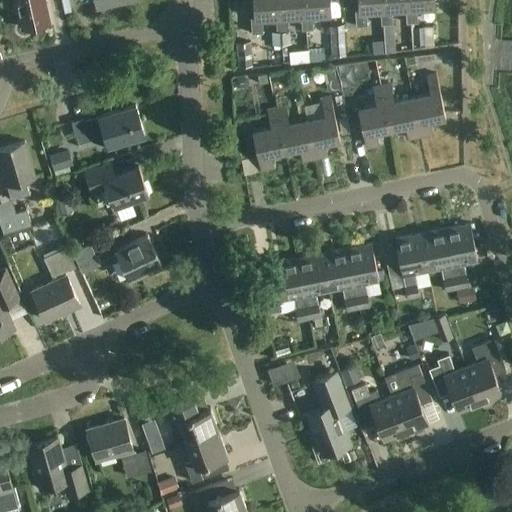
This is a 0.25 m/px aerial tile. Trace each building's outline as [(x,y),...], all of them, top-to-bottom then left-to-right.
[(13,0),(20,28),(48,22),(42,0),(13,0)] [(250,0),(251,17),(249,17),(250,34),(262,33),(261,19),(270,18),(274,18),(277,18),(276,0),(250,0)] [(276,0),(277,18),(274,18),(275,32),(280,31),(287,31),(286,17),(300,16),(303,16),(301,0),(276,0)] [(327,0),(301,0),(303,16),(300,16),(301,30),(312,29),(311,15),(329,14),(327,0)] [(382,10),(381,0),(355,0),(356,10),(353,10),(355,26),(366,26),(365,11),(379,10),(382,10)] [(381,0),(382,10),(379,10),(380,25),(383,24),(385,53),(395,52),(393,24),(391,24),(390,9),(404,8),(408,8),(407,0),(381,0)] [(433,0),(407,0),(408,8),(404,8),(405,23),(416,22),(415,8),(434,7),(433,0)] [(330,26),(332,56),(345,55),(343,25),(330,26)] [(414,45),(424,44),(423,27),(413,28),(414,45)] [(275,32),(271,32),(272,44),(281,44),(280,31),(275,32)] [(287,31),(280,31),(281,44),(290,43),(289,31),(287,31)] [(236,43),(238,66),(251,65),(249,42),(236,43)] [(374,80),(372,66),(364,68),(367,81),(374,80)] [(428,93),(411,97),(419,136),(431,133),(429,121),(444,117),(435,74),(425,76),(428,93)] [(267,75),(257,76),(258,85),(268,84),(267,75)] [(244,77),(236,78),(233,81),(234,85),(237,88),(245,87),(248,83),(248,80),(244,77)] [(389,83),(380,85),(390,129),(404,126),(406,138),(419,136),(411,97),(393,101),(389,83)] [(390,129),(380,85),(371,87),(375,104),(357,108),(365,147),(378,144),(375,132),(390,129)] [(265,90),(271,107),(281,103),(276,87),(265,90)] [(305,104),(308,118),(305,119),(313,158),(326,155),(323,143),(338,140),(329,96),(320,97),(321,100),(319,101),(305,104)] [(295,101),(297,110),(306,109),(305,105),(305,104),(304,99),(295,101)] [(98,115),(98,116),(84,120),(83,118),(71,121),(78,143),(90,140),(89,137),(103,133),(107,147),(145,136),(136,104),(98,115)] [(285,105),(276,107),(275,107),(284,151),(298,148),(301,160),(313,158),(305,119),(288,122),(285,105)] [(284,151),(275,107),(265,109),(269,126),(251,130),(259,169),(272,166),(269,154),(284,151)] [(0,147),(0,167),(9,199),(28,193),(23,179),(33,176),(23,140),(0,147)] [(63,151),(49,156),(53,171),(68,167),(63,151)] [(115,174),(110,162),(85,171),(93,195),(107,190),(114,207),(150,194),(139,166),(115,174)] [(70,174),(68,167),(53,171),(55,178),(70,174)] [(57,202),(57,203),(61,216),(71,212),(67,199),(57,202)] [(0,216),(0,221),(4,233),(31,225),(26,209),(0,216)] [(469,223),(444,228),(456,288),(467,286),(463,263),(476,260),(469,223)] [(444,228),(419,233),(426,270),(440,268),(444,291),(456,288),(444,228)] [(426,270),(419,233),(394,238),(406,298),(418,296),(413,273),(426,270)] [(129,278),(160,264),(147,235),(117,248),(111,234),(90,244),(100,266),(119,257),(129,278)] [(345,248),(357,308),(359,307),(368,305),(364,283),(378,280),(376,271),(374,263),(382,262),(378,242),(370,244),(370,242),(345,248)] [(29,290),(43,319),(77,303),(62,270),(72,266),(63,247),(42,257),(52,279),(29,290)] [(477,248),(479,256),(485,254),(484,247),(477,248)] [(346,310),(357,308),(345,248),(320,253),(328,290),(341,287),(346,310)] [(314,292),(328,290),(320,253),(295,258),(307,318),(312,316),(319,315),(314,292)] [(296,320),(307,318),(295,258),(270,263),(276,291),(278,300),(291,297),(296,320)] [(0,336),(16,329),(5,304),(20,298),(6,267),(0,269),(0,336)] [(382,270),(376,271),(378,280),(378,281),(384,279),(382,270)] [(458,303),(459,303),(470,301),(475,300),(472,287),(456,291),(458,303)] [(268,314),(279,311),(280,311),(278,300),(276,291),(264,293),(268,314)] [(501,307),(485,311),(488,322),(504,317),(501,307)] [(319,315),(312,316),(315,328),(321,326),(319,315)] [(434,319),(442,341),(451,337),(443,315),(434,319)] [(476,361),(465,366),(479,401),(500,393),(493,374),(504,370),(491,338),(470,347),(476,361)] [(418,358),(414,345),(405,348),(410,361),(418,358)] [(479,401),(465,366),(454,370),(448,355),(436,359),(438,364),(428,368),(439,396),(449,392),(456,410),(479,401)] [(384,377),(391,395),(390,395),(404,431),(426,422),(419,403),(430,399),(417,364),(394,373),(384,377)] [(269,369),(267,370),(273,386),(275,385),(286,381),(280,365),(269,369)] [(355,366),(339,372),(345,387),(360,381),(355,366)] [(305,413),(321,453),(348,442),(336,411),(348,406),(334,372),(312,381),(322,406),(305,413)] [(404,431),(390,395),(379,399),(376,389),(354,397),(364,425),(375,421),(382,439),(404,431)] [(165,410),(172,430),(170,430),(176,446),(186,443),(218,431),(209,407),(194,412),(190,401),(165,410)] [(124,417),(85,428),(95,462),(120,455),(127,477),(150,471),(145,450),(134,453),(133,451),(134,451),(124,417)] [(426,442),(437,438),(431,422),(420,425),(426,442)] [(211,461),(226,455),(218,431),(186,443),(192,458),(184,461),(191,481),(215,472),(211,461)] [(159,433),(146,438),(151,452),(164,448),(159,433)] [(68,467),(59,437),(27,446),(40,491),(63,484),(67,497),(90,491),(82,463),(68,467)] [(0,511),(19,507),(14,491),(15,491),(5,456),(0,457),(0,511)] [(174,477),(157,483),(161,495),(178,489),(174,477)] [(226,480),(194,491),(201,511),(246,511),(247,511),(239,488),(230,491),(226,480)] [(182,505),(178,494),(165,499),(168,510),(182,505)]
